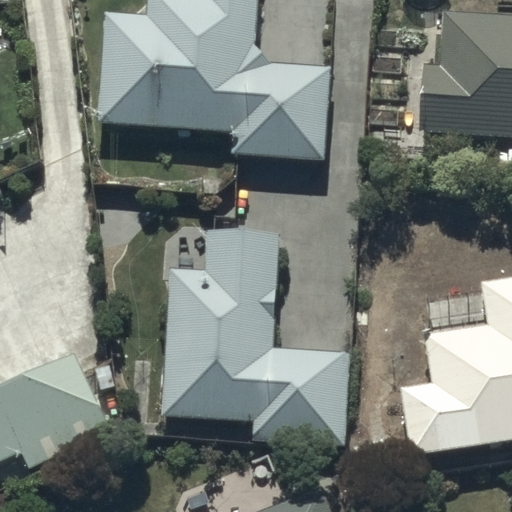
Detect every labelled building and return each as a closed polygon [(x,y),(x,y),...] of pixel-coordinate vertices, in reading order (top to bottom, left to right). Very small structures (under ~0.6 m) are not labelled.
[(153,0),(153,11),(109,10),(100,120),(234,128),(233,154),(332,160),(338,64),(278,60),(260,42),(260,0),(153,0)] [(511,13),(451,10),(448,60),(428,59),(424,124),(511,129),(511,13)] [(288,233),(175,229),(168,413),(262,416),(262,437),(351,440),(354,351),(284,349),(288,233)] [(441,375),(405,380),(416,453),(511,438),(511,275),(489,279),(495,322),(435,331),(441,375)] [(0,463),(28,451),(35,466),(125,425),(90,348),(0,388),(0,463)] [(337,511),(326,483),(253,511),(337,511)]
